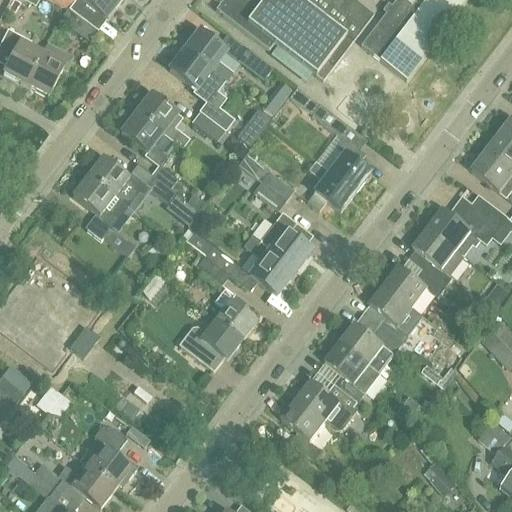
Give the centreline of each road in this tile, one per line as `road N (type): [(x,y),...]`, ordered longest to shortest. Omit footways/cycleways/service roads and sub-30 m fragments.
road 1 (residential): [(161,511),(511,53)]
road 2 (residential): [(0,216),(167,0)]
